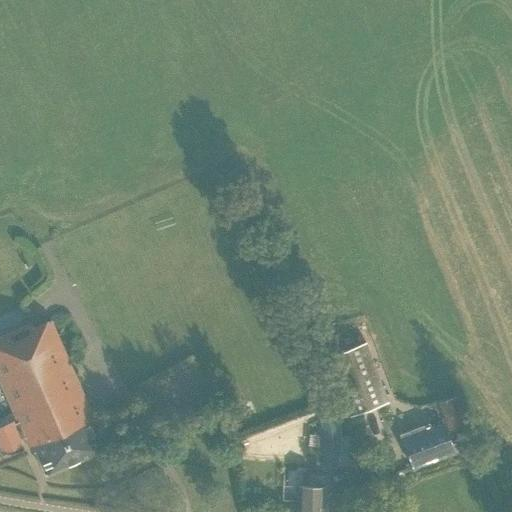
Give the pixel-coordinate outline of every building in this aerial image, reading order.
[(32,323),(0,337),(0,382),(17,422),(12,425),(11,422),(0,426),(0,445),(2,450),(3,453),(21,445),(19,440),(24,437),(31,453),(35,452),(46,475),(102,450),(89,421),(93,419),(50,320),(34,327),(32,323)] [(390,401),(366,341),(326,356),(349,417),(390,401)] [(328,403),(323,385),(312,388),(317,406),(328,403)] [(324,435),(338,431),(332,408),(318,412),(324,435)] [(413,468),(454,452),(443,424),(430,428),(429,424),(420,427),(422,432),(402,439),(413,468)] [(308,474),(308,486),(299,486),(297,511),(322,511),(323,487),(324,487),(324,474),(308,474)]
